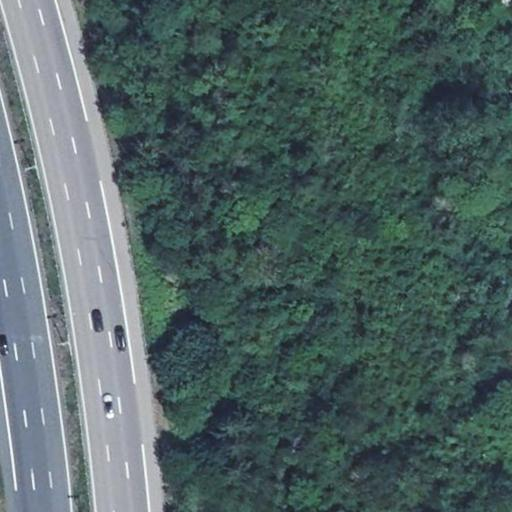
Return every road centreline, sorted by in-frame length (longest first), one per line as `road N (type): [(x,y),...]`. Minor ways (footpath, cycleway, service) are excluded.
road 1 (motorway): [(122,511),(78,205),(28,0)]
road 2 (motorway): [(0,224),(46,511)]
